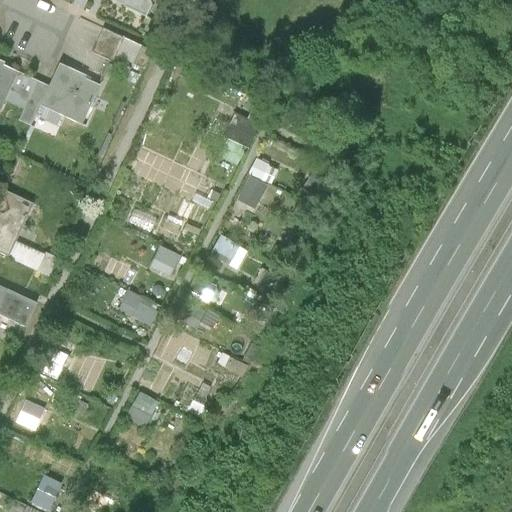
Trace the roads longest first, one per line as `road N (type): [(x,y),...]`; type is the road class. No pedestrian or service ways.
road 1 (motorway): [(511,162),(404,342),(317,511)]
road 2 (motorway): [(369,511),(511,268)]
